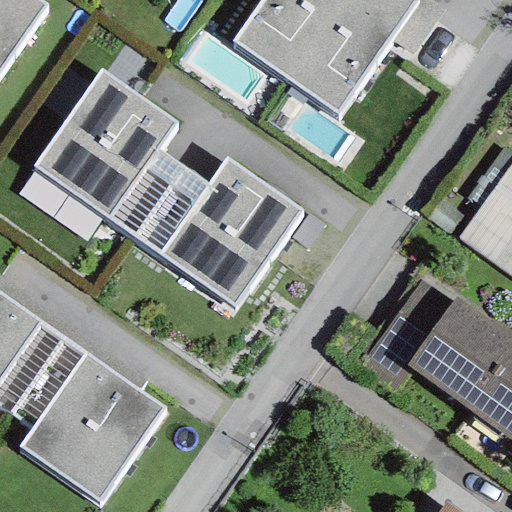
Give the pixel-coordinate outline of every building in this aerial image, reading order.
[(0,0),(0,77),(47,6),(37,0),(0,0)] [(260,0),(231,43),(284,79),(338,0),(260,0)] [(417,0),(338,0),(284,79),(336,116),(389,40),(417,0)] [(427,0),(417,0),(389,40),(411,55),(442,10),(427,0)] [(32,168),(133,237),(180,167),(158,152),(178,124),(99,71),(32,168)] [(180,167),(133,237),(238,307),(303,210),(224,158),(207,184),(180,167)] [(511,164),(456,240),(511,280),(511,164)] [(511,336),(455,295),(450,303),(418,280),(358,363),(393,389),(409,367),(511,442),(511,336)] [(0,408),(9,415),(63,339),(0,294),(0,408)] [(163,410),(63,339),(9,415),(32,430),(19,448),(96,503),(163,410)] [(459,511),(445,501),(437,511),(459,511)]
